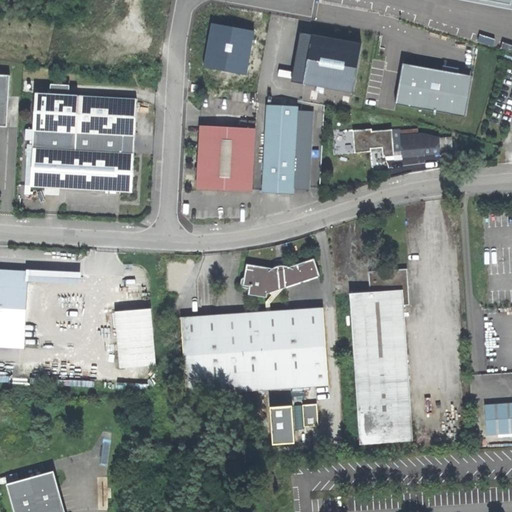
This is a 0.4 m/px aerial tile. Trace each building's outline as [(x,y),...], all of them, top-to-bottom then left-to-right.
[(511,0),(511,6),(482,0),(459,0),(511,10),(511,0)] [(212,25),(204,67),(246,75),(250,54),(254,32),(212,25)] [(292,82),(304,84),(313,36),(301,33),(292,82)] [(361,45),(313,36),(304,84),(353,93),(361,45)] [(443,71),(403,64),(395,105),(451,115),(458,74),(443,71)] [(0,74),(0,126),(8,127),(10,75),(0,74)] [(473,76),(458,74),(451,115),(465,117),(473,76)] [(117,192),(132,192),(137,98),(36,93),(31,187),(117,192)] [(268,109),(263,192),(279,193),(293,194),(293,189),(309,189),(314,112),(298,111),(268,109)] [(318,112),(316,125),(322,127),(325,113),(318,112)] [(234,191),(252,192),(255,129),(227,127),(201,126),(198,189),(234,191)] [(394,157),(392,131),(371,132),(371,130),(353,131),(355,153),(371,152),(371,149),(382,148),(383,157),(386,157),(394,157)] [(392,131),(394,157),(394,160),(402,159),(402,157),(410,157),(424,156),(424,155),(441,154),(440,138),(422,134),(418,134),(401,135),(400,131),(400,130),(392,131)] [(267,297),(268,294),(320,276),(314,259),(289,267),(288,270),(281,270),(275,270),(275,269),(246,265),(245,277),(241,279),(241,285),(243,288),(249,289),(249,295),(267,297)] [(0,269),(0,347),(25,349),(29,271),(0,269)] [(369,272),(371,293),(403,290),(404,305),(409,305),(408,284),(407,269),(369,272)] [(413,441),(404,305),(403,290),(371,293),(351,294),(361,445),(413,441)] [(181,318),(186,395),(271,389),(291,387),(328,385),(323,308),(181,318)] [(151,310),(116,312),(121,368),(155,365),(151,310)] [(271,389),(272,407),(292,406),(291,387),(271,389)] [(487,434),(511,432),(511,401),(485,403),(487,434)] [(317,404),(303,405),(304,427),(319,426),(317,404)] [(272,407),(271,407),(273,444),(296,443),(293,406),(292,406),(272,407)] [(65,511),(54,471),(7,484),(14,511),(65,511)]
